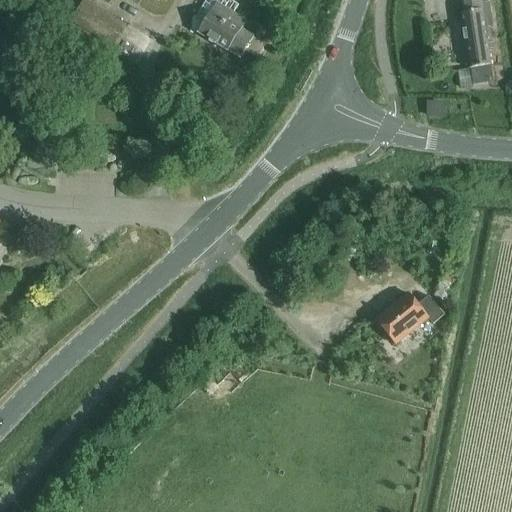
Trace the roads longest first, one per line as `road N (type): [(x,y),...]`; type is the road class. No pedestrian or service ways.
road 1 (unclassified): [(0,425),(240,200),(318,98)]
road 2 (tertiary): [(511,150),(387,130)]
